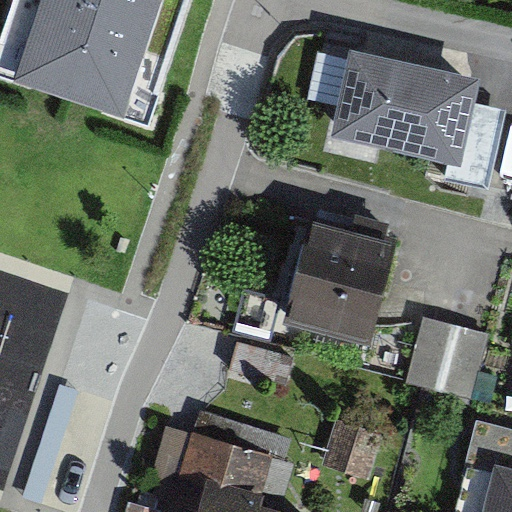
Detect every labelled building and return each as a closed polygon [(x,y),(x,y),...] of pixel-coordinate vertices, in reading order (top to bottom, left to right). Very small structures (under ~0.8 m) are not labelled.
[(213,0),(36,0),(17,61),(178,112),(213,0)] [(487,80),(356,52),(338,137),(455,162),(468,164),(482,104),(487,80)] [(496,188),(511,117),(511,110),(482,104),(468,164),(455,162),(451,178),(496,188)] [(356,233),(321,223),(296,319),(373,340),(399,246),(389,243),(393,229),(359,220),(356,233)] [(498,333),(433,318),(418,383),(483,398),(498,333)] [(303,359),(248,344),(241,369),(297,384),(303,359)] [(242,423),(235,445),(187,431),(177,464),(191,468),(181,503),(201,509),(199,511),(289,511),(266,505),(270,494),(294,501),(305,466),(292,462),(299,440),(242,423)] [(511,439),(496,435),(475,511),(509,511),(511,504),(511,439)]
